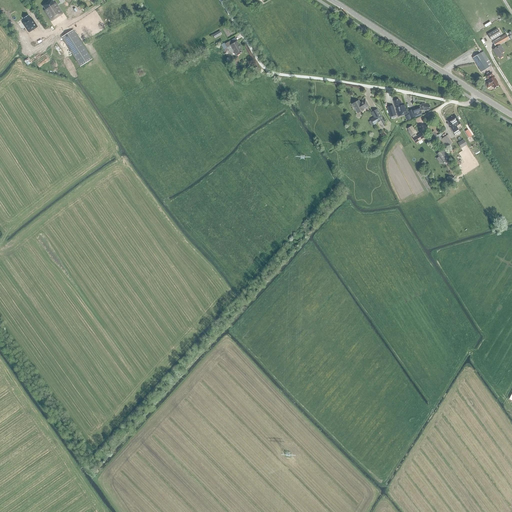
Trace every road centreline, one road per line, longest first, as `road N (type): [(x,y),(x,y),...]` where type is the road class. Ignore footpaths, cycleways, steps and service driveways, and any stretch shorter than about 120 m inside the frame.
road 1 (residential): [(475,94),(458,103),(272,73),(219,0)]
road 2 (tertiary): [(475,94),(329,0)]
